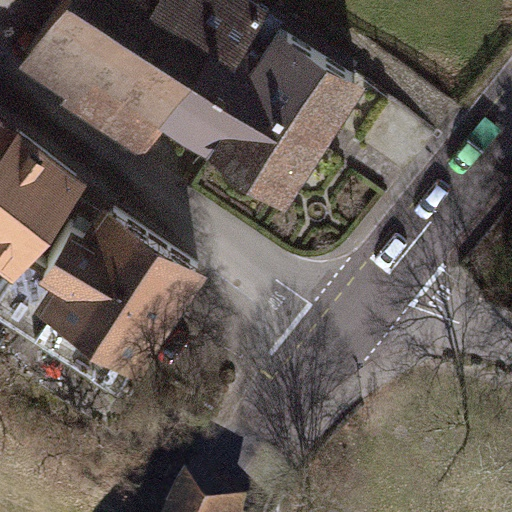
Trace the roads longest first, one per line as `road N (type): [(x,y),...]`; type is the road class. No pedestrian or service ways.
road 1 (residential): [(365,307),(313,305),(0,77)]
road 2 (tertiary): [(365,307),(294,387),(215,511)]
road 3 (tertiary): [(511,122),(365,307)]
road 4 (residential): [(511,338),(411,306),(365,307)]
